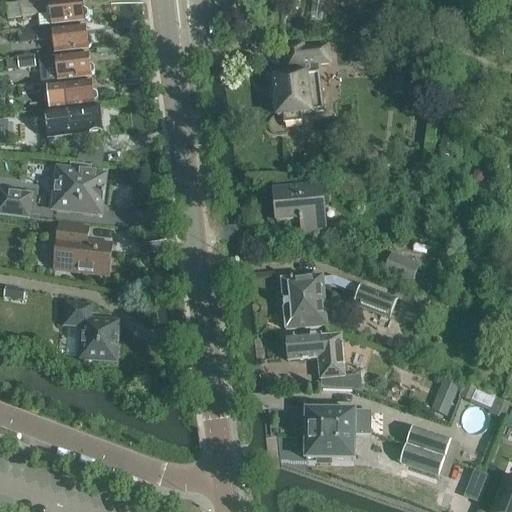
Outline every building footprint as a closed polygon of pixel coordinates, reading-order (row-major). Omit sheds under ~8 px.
[(21,4),(20,5),(22,19),(51,16),(52,28),(88,24),(87,22),(90,19),(90,13),(86,12),(85,2),(47,7),(46,2),(40,2),(21,4)] [(431,21),(427,31),(438,36),(442,25),(431,21)] [(53,43),(55,57),(91,52),(91,49),(94,47),(93,40),(89,38),(88,28),(37,35),(38,44),(53,43)] [(18,30),(19,44),(37,42),(35,29),(18,30)] [(301,68),(302,77),(274,80),(278,119),(285,119),(286,127),(302,125),(302,117),(311,116),(311,115),(324,113),(318,67),(330,65),(329,49),(304,51),(303,47),(287,49),(289,70),(301,68)] [(43,86),(59,84),(94,80),(93,77),(96,74),(96,69),(92,67),(91,57),(41,62),(43,86)] [(19,60),(20,71),(37,70),(36,59),(19,60)] [(412,63),(398,62),(395,96),(409,97),(412,63)] [(58,112),(68,111),(95,108),(95,105),(98,101),(98,96),(94,93),(93,84),(48,88),(50,113),(58,112)] [(480,120),(499,120),(498,94),(479,95),(480,120)] [(58,112),(46,113),(48,140),(90,135),(91,138),(102,137),(101,120),(102,120),(101,111),(70,114),(70,111),(68,111),(58,112)] [(444,132),(437,161),(449,164),(452,164),(455,162),(456,156),(454,154),(452,152),(456,135),(444,132)] [(58,173),(54,214),(96,219),(104,214),(107,179),(58,173)] [(0,191),(0,215),(29,220),(32,196),(0,191)] [(277,225),(287,224),(300,223),(302,237),(325,234),(321,192),(274,197),(277,225)] [(58,252),(55,274),(109,280),(112,250),(87,247),(88,233),(60,230),(58,252)] [(412,287),(420,266),(392,254),(383,276),(412,287)] [(326,272),(355,284),(358,276),(329,264),(326,272)] [(328,329),(324,288),(332,287),(357,297),(353,307),(388,320),(396,300),(361,287),(360,290),(333,280),(323,280),(323,278),(282,281),(287,333),(328,329)] [(6,289),(4,300),(24,303),(26,292),(6,289)] [(424,301),(405,295),(400,310),(418,316),(424,301)] [(67,307),(66,329),(84,331),(82,363),(117,366),(120,326),(92,324),(94,309),(67,307)] [(287,340),(290,364),(319,361),(321,381),(344,379),(340,336),(321,339),(321,336),(287,340)] [(344,379),(321,381),(322,390),(353,391),(363,394),(361,377),(344,379)] [(444,380),(437,396),(453,403),(460,387),(444,380)] [(464,387),(459,400),(470,404),(475,391),(464,387)] [(511,406),(495,399),(490,411),(508,419),(511,409),(511,406)] [(306,422),(302,422),(302,437),(353,438),(354,413),(332,413),(332,408),(316,408),(316,413),(306,413),(306,422)] [(445,461),(445,460),(451,444),(412,431),(406,447),(445,461)] [(353,438),(302,437),(302,452),(306,452),(306,462),(315,462),(315,467),(331,467),(331,461),(353,462),(353,438)] [(445,461),(406,447),(400,466),(439,479),(445,461)] [(476,473),(472,483),(485,488),(489,478),(476,473)] [(511,511),(511,482),(506,480),(493,511),(511,511)]
